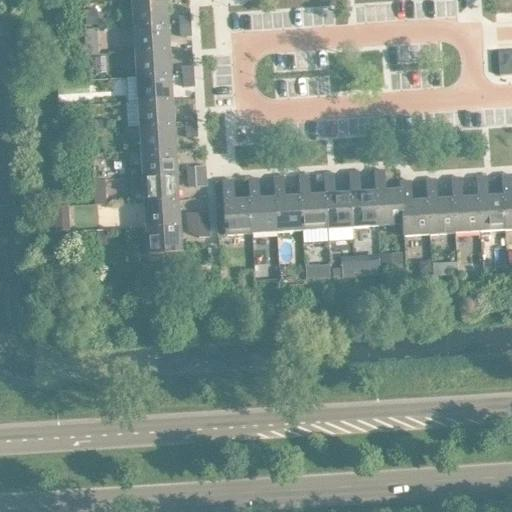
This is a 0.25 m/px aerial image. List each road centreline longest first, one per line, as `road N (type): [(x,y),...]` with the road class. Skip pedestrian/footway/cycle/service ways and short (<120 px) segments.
road 1 (residential): [(471,93),(231,107),(227,44),(468,29)]
road 2 (secondary): [(0,505),(511,476)]
road 3 (secondary): [(511,411),(0,439)]
